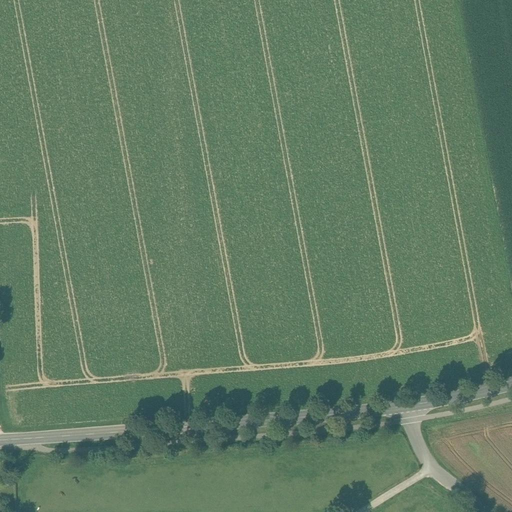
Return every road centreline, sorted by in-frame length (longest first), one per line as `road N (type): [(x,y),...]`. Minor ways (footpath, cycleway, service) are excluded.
road 1 (tertiary): [(0,441),(405,407),(511,384)]
road 2 (track): [(405,407),(425,463),(490,511)]
